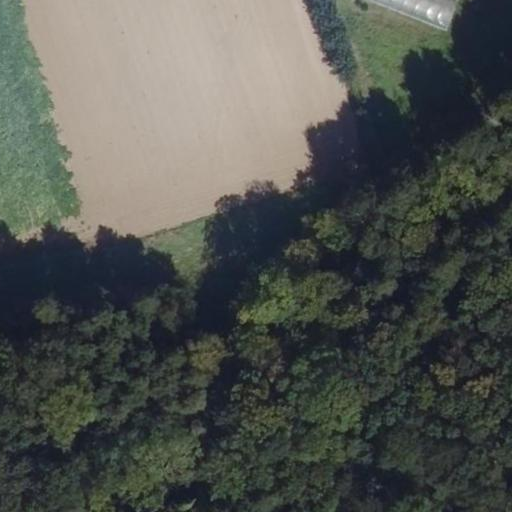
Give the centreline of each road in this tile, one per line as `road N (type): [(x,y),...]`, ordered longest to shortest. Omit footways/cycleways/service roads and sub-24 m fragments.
road 1 (track): [(511,51),(416,172),(187,260),(0,272)]
road 2 (track): [(209,485),(306,421),(511,340)]
